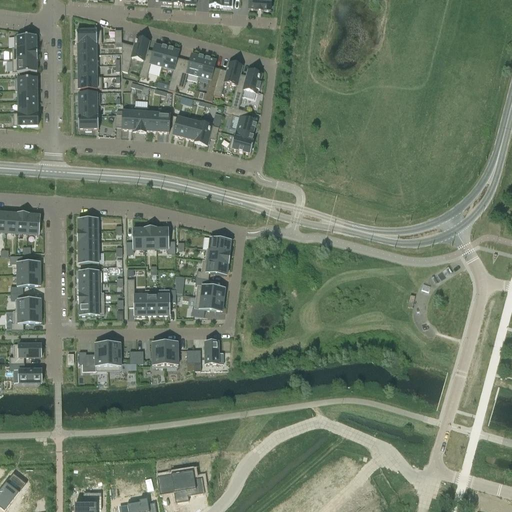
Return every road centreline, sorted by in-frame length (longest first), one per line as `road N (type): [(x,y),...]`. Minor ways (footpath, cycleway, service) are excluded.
road 1 (residential): [(52,143),(166,150),(246,167),(259,159),(266,68),(98,11)]
road 2 (residential): [(428,489),(391,451),(318,422),(275,436),(210,511)]
road 3 (residential): [(56,333),(226,329),(242,232)]
road 4 (tertiary): [(259,206),(162,180),(51,173)]
road 5 (tertiary): [(259,206),(390,243),(455,231)]
road 6 (tertiary): [(446,217),(390,232),(259,206)]
road 7 (residential): [(54,203),(137,208),(242,232)]
road 8 (residential): [(465,249),(484,285),(445,425)]
road 9 (residential): [(272,24),(98,11)]
road 10 (residential): [(54,203),(56,333)]
road 11 (residential): [(52,143),(51,22)]
